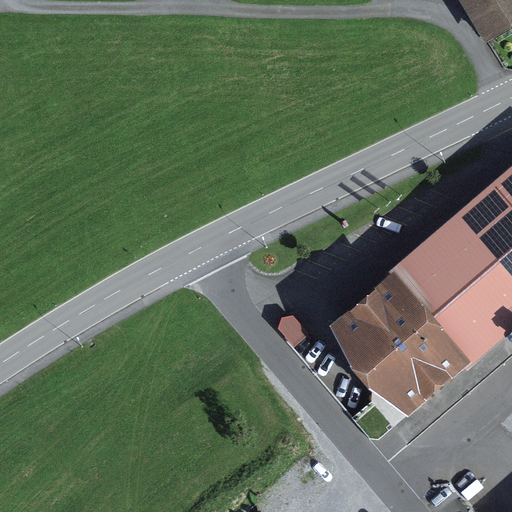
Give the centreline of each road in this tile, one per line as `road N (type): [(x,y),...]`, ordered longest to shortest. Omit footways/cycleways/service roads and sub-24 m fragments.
road 1 (primary): [(511,97),(200,247)]
road 2 (residential): [(200,247),(251,325),(416,511)]
road 3 (primary): [(200,247),(0,365)]
